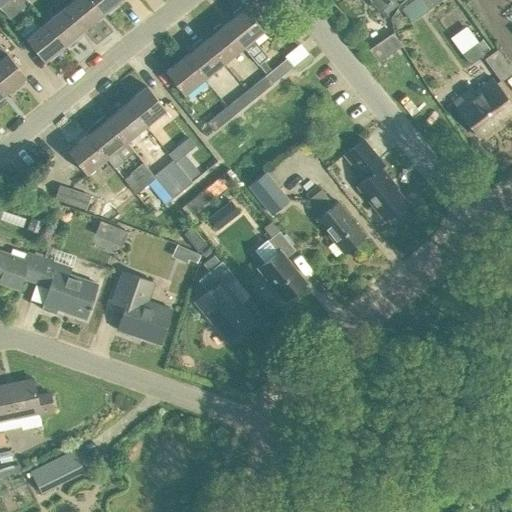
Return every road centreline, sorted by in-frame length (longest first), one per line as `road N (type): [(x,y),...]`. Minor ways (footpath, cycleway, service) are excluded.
road 1 (residential): [(475,224),(297,0)]
road 2 (tertiary): [(274,423),(316,357),(475,224)]
road 3 (residential): [(274,423),(7,336)]
road 4 (residential): [(0,152),(187,0)]
